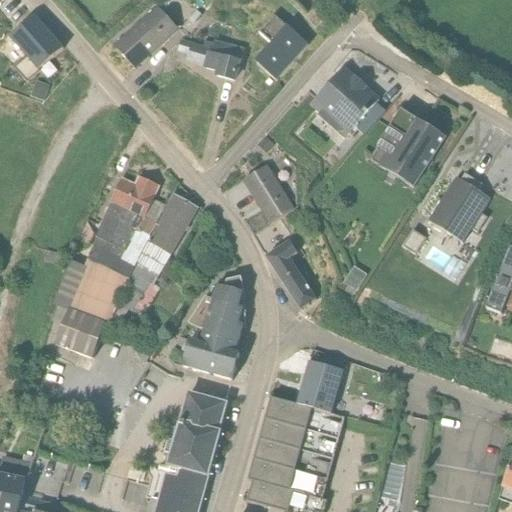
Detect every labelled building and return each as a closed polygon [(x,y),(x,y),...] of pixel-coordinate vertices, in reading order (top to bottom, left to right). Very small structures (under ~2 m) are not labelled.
[(159,0),(157,2),(163,9),(172,0),(159,0)] [(157,9),(114,49),(134,71),(177,31),(157,9)] [(271,48),(256,65),(276,83),(308,47),(274,17),(258,35),(271,48)] [(34,19),(9,41),(27,61),(14,72),(27,87),(42,74),(40,72),(63,51),(34,19)] [(181,41),(177,51),(187,54),(186,60),(205,66),(205,69),(217,72),(216,77),(233,82),(242,49),(213,42),(212,44),(203,42),(202,47),(181,41)] [(322,113),(349,137),(379,103),(364,91),(365,90),(343,71),(311,108),(320,116),(322,113)] [(37,84),(32,99),(43,104),(49,88),(37,84)] [(322,113),(320,116),(317,119),(344,142),(349,137),(322,113)] [(411,143),(390,130),(377,151),(379,152),(372,165),(414,192),(438,153),(426,146),(434,134),(422,126),(411,143)] [(266,167),(242,182),(269,226),(293,211),(266,167)] [(452,199),(447,196),(442,204),(438,202),(428,218),(432,221),(429,226),(463,247),(472,232),(478,236),(487,221),(481,217),(490,203),(478,195),(482,189),(465,178),(461,184),(452,199)] [(129,280),(165,208),(152,201),(157,189),(138,180),(135,188),(122,182),(84,268),(70,263),(53,308),(67,313),(104,326),(109,328),(129,280)] [(129,280),(109,328),(119,332),(128,312),(142,318),(159,289),(152,285),(196,210),(172,196),(165,208),(129,280)] [(412,233),(402,250),(415,258),(426,242),(412,233)] [(288,242),(265,258),(300,311),(314,301),(289,260),(296,255),(288,242)] [(46,251),(43,262),(61,267),(64,256),(46,251)] [(511,251),(510,251),(486,312),(502,319),(505,310),(508,311),(507,315),(511,316),(511,251)] [(354,270),(344,287),(358,295),(367,278),(354,270)] [(188,341),(181,368),(222,379),(231,382),(241,347),(241,343),(242,339),(243,335),(243,331),(244,326),(244,321),(244,317),(244,309),(244,305),(244,302),(244,299),(243,295),(243,292),(242,287),(241,284),(240,279),(240,278),(226,281),(224,289),(215,286),(211,300),(204,298),(188,325),(198,331),(202,332),(198,344),(188,341)] [(104,326),(67,313),(54,347),(92,360),(104,326)] [(296,406),(330,415),(342,372),(308,363),(296,406)] [(151,499),(147,511),(197,511),(219,434),(217,433),(225,405),(187,395),(178,429),(170,427),(163,453),(171,455),(159,501),(151,499)] [(264,421),(338,441),(344,419),(330,415),(296,406),(270,399),(264,421)] [(303,453),(332,461),(338,441),(264,421),(258,441),(303,453)] [(253,461),(327,482),(332,461),(303,453),(258,441),(253,461)] [(0,508),(3,498),(0,496),(0,475),(25,481),(30,465),(2,458),(0,464),(0,508)] [(511,458),(511,459),(498,500),(511,505),(511,458)] [(251,484),(321,502),(327,482),(253,461),(247,482),(251,484)] [(0,496),(3,498),(0,508),(0,511),(54,511),(56,507),(38,502),(36,509),(20,505),(25,481),(0,475),(0,496)] [(321,502),(251,484),(246,503),(277,511),(323,511),(326,503),(321,502)]
